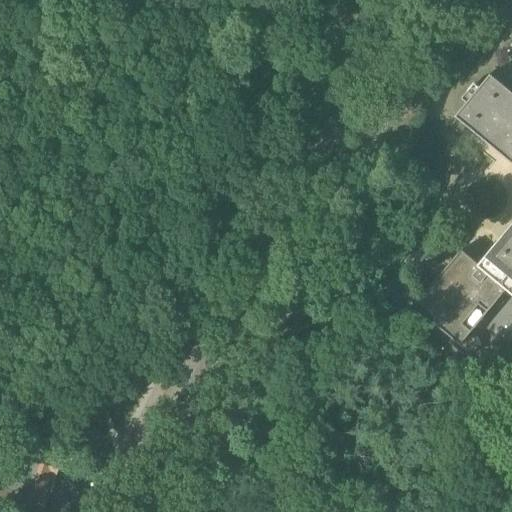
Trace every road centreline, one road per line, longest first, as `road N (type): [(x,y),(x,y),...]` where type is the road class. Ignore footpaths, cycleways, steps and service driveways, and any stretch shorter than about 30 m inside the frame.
road 1 (tertiary): [(151,511),(407,0)]
road 2 (tertiary): [(385,0),(133,511)]
